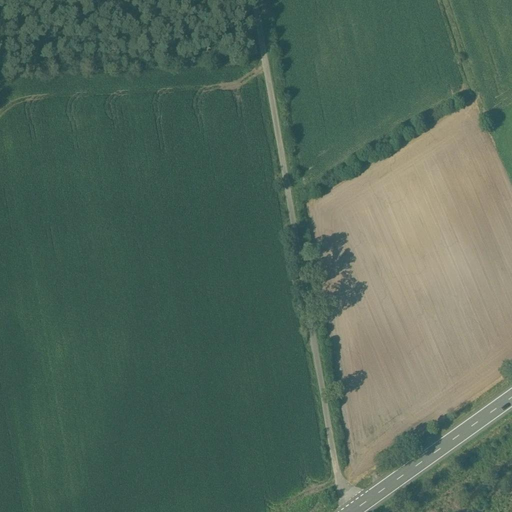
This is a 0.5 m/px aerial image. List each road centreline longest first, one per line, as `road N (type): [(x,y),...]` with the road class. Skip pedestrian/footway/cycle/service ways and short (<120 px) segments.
road 1 (unclassified): [(252,0),(344,511)]
road 2 (secondary): [(511,397),(351,511)]
